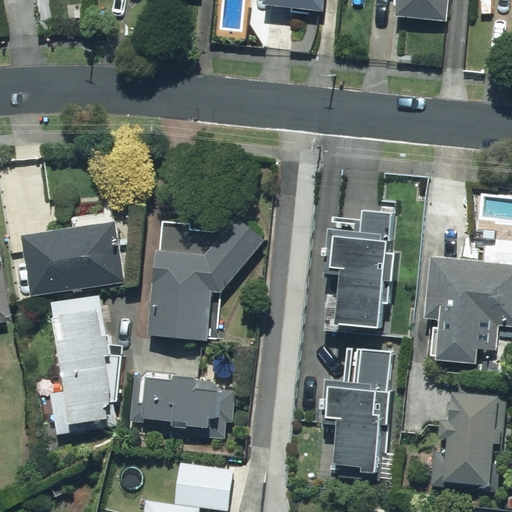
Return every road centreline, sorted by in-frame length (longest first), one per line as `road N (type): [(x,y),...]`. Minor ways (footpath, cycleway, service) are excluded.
road 1 (residential): [(511,132),(108,93),(0,91)]
road 2 (unknown): [(303,112),(264,447)]
